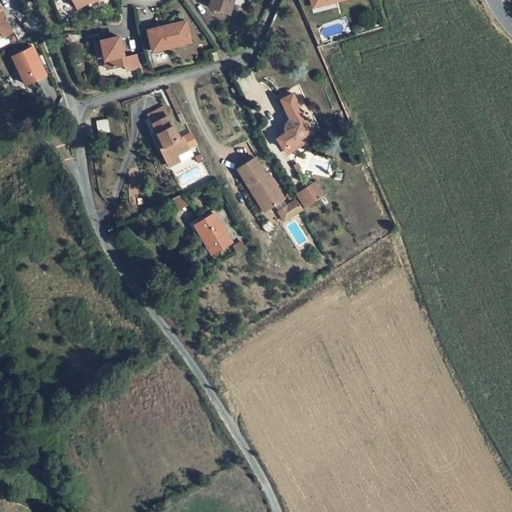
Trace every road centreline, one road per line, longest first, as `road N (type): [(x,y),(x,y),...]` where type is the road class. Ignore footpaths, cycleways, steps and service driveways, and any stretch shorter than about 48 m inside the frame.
road 1 (unclassified): [(82,175),(89,215),(125,278),(275,511)]
road 2 (residential): [(72,108),(229,63),(248,52),(276,0)]
